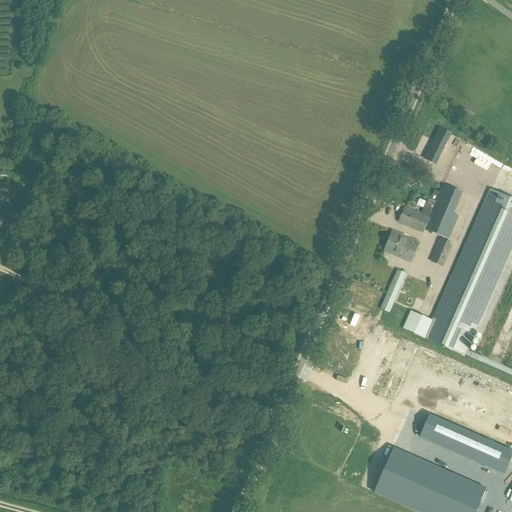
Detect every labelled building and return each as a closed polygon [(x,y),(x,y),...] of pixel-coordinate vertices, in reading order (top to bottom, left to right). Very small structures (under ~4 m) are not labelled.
[(439,128),(424,159),(436,165),(451,135),(439,128)] [(462,193),(443,185),(431,214),(429,218),(425,230),(448,240),(458,217),(453,215),(462,193)] [(410,311),(402,329),(464,357),(465,356),(481,363),(484,357),(467,350),(511,249),(511,213),(484,201),(432,320),(410,311)] [(425,230),(429,218),(422,215),(405,207),(397,223),(423,234),(425,230)] [(11,215),(11,228),(22,228),(23,215),(11,215)] [(384,252),(411,264),(420,243),(393,231),(384,252)] [(453,245),(440,239),(430,262),(443,268),(453,245)] [(381,310),(390,313),(406,275),(397,271),(381,310)] [(345,353),(371,290),(358,285),(333,348),(345,353)] [(390,446),(371,490),(422,511),(470,511),(482,485),(390,446)]
